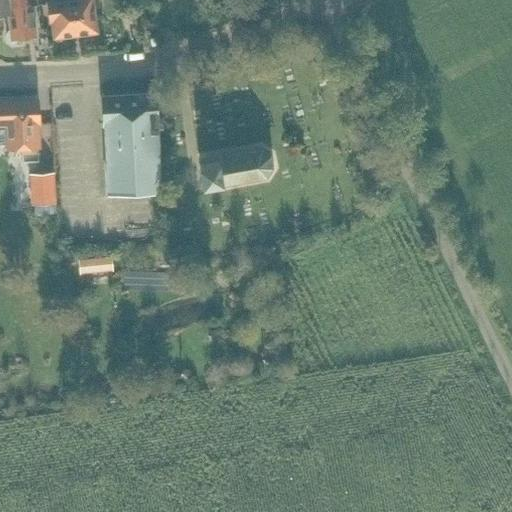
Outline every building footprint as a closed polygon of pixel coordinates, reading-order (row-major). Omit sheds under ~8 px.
[(0,0),(0,10),(7,9),(9,28),(5,34),(6,40),(11,45),(20,43),(24,38),(35,37),(32,0),(0,0)] [(96,32),(93,8),(99,7),(97,0),(71,0),(72,0),(47,3),(49,22),(52,21),(54,38),(96,32)] [(107,194),(156,191),(154,167),(145,168),(145,162),(150,162),(148,133),(156,132),(155,123),(157,123),(155,94),(102,97),(103,126),(105,126),(107,163),(105,163),(107,194)] [(0,127),(5,128),(6,128),(7,150),(23,149),(23,162),(38,161),(37,148),(39,148),(38,126),(39,126),(37,100),(0,102),(0,127)] [(273,170),(273,167),(271,166),(269,157),(271,156),(270,154),(268,155),(262,151),(262,148),(259,148),(259,151),(246,152),(246,150),(243,151),(243,153),(233,155),(233,152),(230,153),(231,155),(221,157),(220,155),(218,155),(218,157),(217,158),(217,160),(198,164),(202,186),(221,182),(222,185),(223,185),(223,187),(226,187),(226,184),(236,182),(236,185),(239,185),(238,182),(249,180),(249,183),(252,182),(251,179),(263,177),(265,179),(267,178),(266,176),(271,169),(273,170)] [(55,204),(53,172),(29,173),(30,205),(55,204)] [(174,263),(174,250),(165,249),(164,263),(174,263)] [(112,270),(111,257),(78,260),(79,273),(112,270)]
